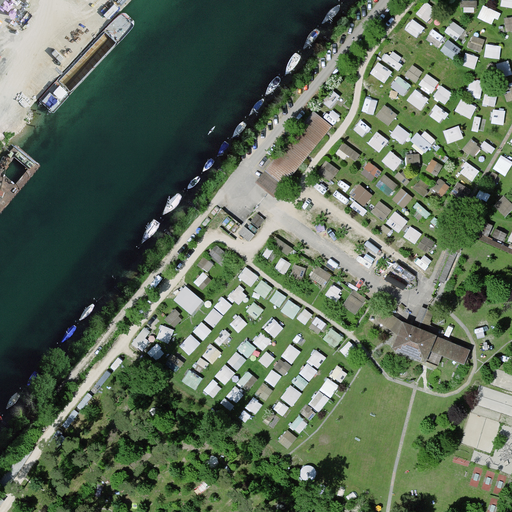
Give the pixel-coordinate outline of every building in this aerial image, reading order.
[(429,0),(427,0),(419,11),(429,19),(438,7),(429,0)] [(464,0),(464,9),(476,10),(477,0),(464,0)] [(479,15),(496,22),(501,10),(485,3),(479,15)] [(415,16),(407,27),(419,35),(427,25),(415,16)] [(452,19),(448,30),(462,36),(467,25),(452,19)] [(476,33),(471,45),(482,50),(487,38),(476,33)] [(450,37),(442,48),(457,58),(465,47),(450,37)] [(488,41),(486,55),(502,56),(503,43),(488,41)] [(399,66),(405,56),(393,48),(387,58),(399,66)] [(468,50),(464,62),(476,66),(480,54),(468,50)] [(499,61),(503,75),(511,72),(511,63),(511,58),(499,61)] [(372,71),(387,80),(394,69),(380,59),(372,71)] [(414,62),(406,72),(417,80),(425,70),(414,62)] [(420,83),(433,91),(441,79),(429,71),(420,83)] [(401,74),(393,84),(406,94),(414,84),(401,74)] [(443,82),(435,93),(447,102),(455,91),(443,82)] [(423,108),(431,96),(417,86),(409,98),(423,108)] [(339,96),(331,90),(322,101),(330,108),(339,96)] [(462,97),(457,108),(473,116),(478,105),(462,97)] [(391,123),(400,112),(387,102),(378,113),(391,123)] [(438,102),(431,112),(443,120),(450,110),(438,102)] [(494,120),(506,122),(508,108),(496,106),(494,120)] [(331,126),(313,112),(265,170),(283,185),(331,126)] [(398,122),(393,135),(408,141),(413,129),(398,122)] [(461,123),(446,128),(450,141),(466,135),(461,123)] [(425,126),(413,140),(426,151),(438,137),(425,126)] [(378,129),(370,141),(382,149),(391,137),(378,129)] [(465,145),(475,155),(484,145),(474,136),(465,145)] [(356,159),(362,151),(346,140),(340,148),(356,159)] [(395,145),(384,159),(396,168),(407,155),(395,145)] [(511,157),(503,152),(495,166),(507,173),(511,165),(511,157)] [(434,157),(428,168),(439,173),(445,162),(434,157)] [(327,158),(321,171),(334,178),(341,166),(327,158)] [(462,170),(474,179),(482,168),(469,159),(462,170)] [(369,160),(363,172),(377,179),(383,166),(369,160)] [(387,171),(378,182),(391,193),(400,182),(387,171)] [(416,185),(424,192),(430,184),(422,177),(416,185)] [(353,192),(366,203),(376,192),(363,181),(353,192)] [(404,185),(395,196),(406,206),(415,195),(404,185)] [(511,198),(506,193),(496,202),(507,214),(511,209),(511,198)] [(382,198),(373,208),(385,218),(394,207),(382,198)] [(388,220),(401,230),(410,218),(398,208),(388,220)] [(488,231),(490,226),(478,220),(475,229),(482,232),(483,229),(488,231)] [(413,223),(406,234),(417,241),(424,230),(413,223)] [(428,234),(420,243),(429,250),(436,241),(428,234)] [(219,243),(211,251),(222,260),(229,251),(219,243)] [(453,256),(450,254),(439,280),(442,282),(453,256)] [(284,255),(278,266),(287,271),(293,261),(284,255)] [(298,262),(294,272),(303,276),(307,267),(298,262)] [(320,263),(312,274),(326,284),(333,272),(320,263)] [(249,264),(241,274),(254,284),(261,274),(249,264)] [(264,277),(257,287),(267,295),(275,285),(264,277)] [(338,296),(344,287),(334,281),(329,291),(338,296)] [(238,302),(250,294),(243,284),(231,292),(238,302)] [(358,312),(368,297),(355,287),(344,303),(358,312)] [(184,288),(175,298),(188,309),(198,298),(184,288)] [(216,304),(225,312),(234,303),(225,294),(216,304)] [(217,325),(225,312),(214,305),(206,318),(217,325)] [(177,324),(185,315),(176,307),(167,316),(177,324)] [(383,321),(396,327),(401,316),(388,310),(383,321)] [(234,323),(241,328),(247,320),(239,315),(234,323)] [(276,316),(267,326),(277,335),(286,325),(276,316)] [(196,329),(206,337),(213,328),(204,320),(196,329)] [(421,321),(417,329),(404,324),(395,346),(438,364),(442,353),(464,362),(469,350),(439,338),(443,330),(421,321)] [(164,322),(159,335),(171,340),(176,327),(164,322)] [(148,335),(153,328),(146,324),(135,341),(146,348),(152,338),(148,335)] [(333,326),(326,336),(338,344),(345,334),(333,326)] [(255,340),(265,347),(273,337),(263,330),(255,340)] [(193,331),(182,343),(192,352),(202,340),(193,331)] [(241,347),(251,355),(259,345),(248,337),(241,347)] [(158,358),(167,350),(159,341),(150,349),(158,358)] [(292,341),(284,353),(295,360),(303,349),(292,341)] [(217,345),(207,353),(214,360),(223,351),(217,345)] [(310,358),(320,366),(329,355),(318,347),(310,358)] [(239,367),(248,357),(239,348),(229,359),(239,367)] [(269,364),(277,356),(269,348),(261,357),(269,364)] [(286,355),(276,362),(284,372),(294,365),(286,355)] [(310,360),(302,370),(311,378),(320,368),(310,360)] [(227,361),(217,373),(227,381),(237,370),(227,361)] [(332,374),(344,380),(350,369),(338,363),(332,374)] [(277,384),(284,373),(274,366),(267,377),(277,384)] [(251,388),(260,376),(250,367),(240,380),(251,388)] [(302,371),(295,379),(305,387),(311,379),(302,371)] [(321,409),(341,384),(331,375),(310,401),(321,409)] [(215,394),(223,384),(215,378),(207,387),(215,394)] [(266,380),(258,390),(268,398),(275,387),(266,380)] [(292,382),(283,395),(295,404),(304,391),(292,382)] [(238,400),(245,391),(237,384),(230,393),(238,400)] [(259,410),(264,400),(253,395),(249,406),(259,410)] [(286,412),(290,404),(281,399),(276,407),(286,412)] [(293,423),(302,430),(309,420),(300,414),(293,423)] [(289,427),(281,438),(290,445),(299,435),(289,427)] [(0,480),(0,488),(3,484),(2,483),(17,466),(14,463),(0,480)]
